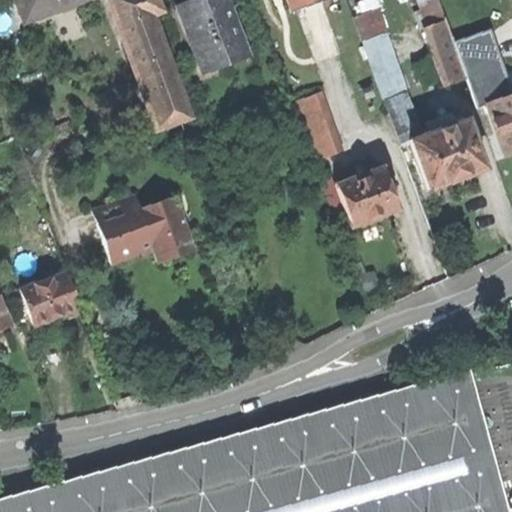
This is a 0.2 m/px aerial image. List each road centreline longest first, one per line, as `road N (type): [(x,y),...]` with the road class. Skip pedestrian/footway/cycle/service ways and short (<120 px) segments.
road 1 (residential): [(0,452),(170,420),(254,394)]
road 2 (residential): [(254,394),(365,367),(426,337),(487,292)]
road 3 (residential): [(487,292),(377,329),(254,394)]
